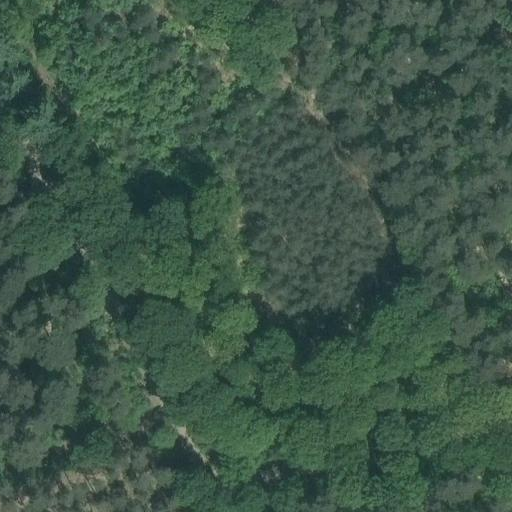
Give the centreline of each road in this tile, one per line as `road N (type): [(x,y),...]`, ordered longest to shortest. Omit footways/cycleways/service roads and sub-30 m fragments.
road 1 (unknown): [(275,511),(0,19)]
road 2 (track): [(0,87),(236,511)]
road 3 (track): [(228,497),(511,426)]
road 4 (track): [(0,474),(174,405)]
